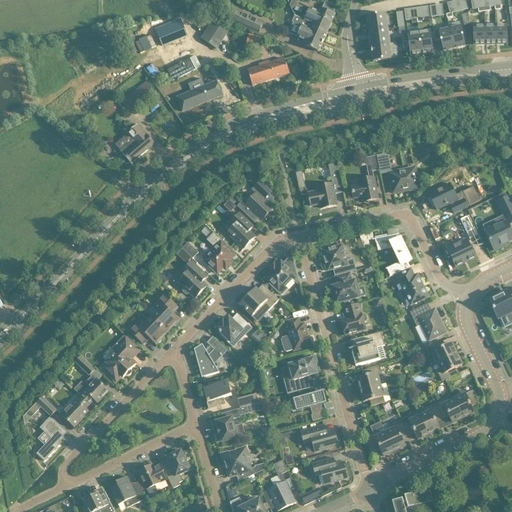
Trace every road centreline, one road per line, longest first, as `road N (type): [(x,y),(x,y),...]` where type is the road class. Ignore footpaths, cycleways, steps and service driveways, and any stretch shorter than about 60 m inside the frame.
road 1 (secondary): [(0,343),(181,166),(253,129),(359,104)]
road 2 (secondary): [(355,87),(256,116),(173,160),(0,331)]
road 3 (residential): [(372,484),(492,426),(499,397),(466,323),(468,296)]
road 4 (residential): [(372,484),(304,235)]
road 5 (residential): [(468,296),(441,282),(414,221),(400,210),(304,235)]
road 6 (residential): [(176,344),(74,457),(72,486)]
road 7 (residential): [(304,235),(272,243),(176,344)]
road 8 (secondary): [(511,65),(355,87)]
road 9 (secondary): [(359,104),(511,79)]
road 10 (residential): [(72,486),(200,421)]
